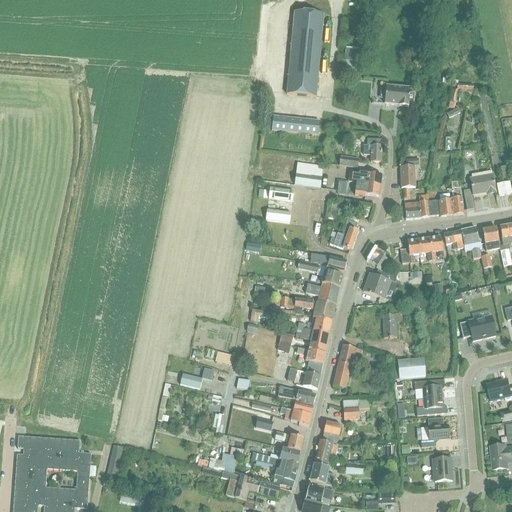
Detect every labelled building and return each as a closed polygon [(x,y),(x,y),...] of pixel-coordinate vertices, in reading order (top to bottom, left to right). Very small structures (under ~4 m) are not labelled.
[(287,96),(316,98),(323,16),(294,14),(287,96)] [(346,50),(345,61),(359,62),(360,51),(346,50)] [(381,84),(380,92),(384,92),(383,106),(409,108),(409,103),(413,103),(414,94),(410,94),(411,89),(386,87),(386,85),(381,84)] [(458,92),(452,91),(448,108),(454,109),(458,92)] [(458,111),(447,117),(449,121),(460,115),(458,111)] [(271,133),(318,137),(319,123),(273,119),(271,133)] [(364,147),(364,156),(371,156),(371,163),(381,163),(382,141),(372,140),(367,140),(367,147),(364,147)] [(359,160),(341,158),(340,167),(358,169),(359,160)] [(323,168),(298,165),(295,186),(320,190),(323,168)] [(415,189),(414,168),(400,168),(401,189),(415,189)] [(472,180),(470,180),(473,196),(487,193),(487,195),(494,193),(491,173),(471,176),(472,180)] [(350,177),(349,183),(356,184),(380,187),(382,177),(372,175),(367,175),(360,175),(357,178),(350,177)] [(504,196),(510,195),(508,182),(502,184),(504,196)] [(339,183),(337,195),(345,196),(347,184),(339,183)] [(452,202),(454,216),(464,215),(461,200),(460,190),(458,190),(457,183),(451,183),(451,191),(453,191),(453,199),(452,199),(452,202)] [(355,189),(354,196),(365,198),(365,196),(379,198),(380,187),(356,184),(355,189)] [(504,196),(502,184),(496,185),(498,197),(504,196)] [(293,198),(294,193),(285,192),(270,190),(269,200),(284,202),(292,203),(293,198)] [(473,210),(471,198),(470,191),(463,192),(467,212),(473,210)] [(429,219),(428,204),(429,197),(419,198),(419,204),(404,205),(406,221),(429,219)] [(328,201),(326,219),(335,221),(338,203),(328,201)] [(454,216),(452,202),(438,203),(428,204),(429,219),(440,218),(454,216)] [(365,208),(362,217),(367,219),(370,210),(365,208)] [(290,220),(291,215),(281,213),(267,212),(266,222),(280,223),(290,225),(290,220)] [(359,232),(356,231),(358,226),(347,222),(343,234),(347,236),(346,238),(338,235),(336,241),(332,239),(330,246),(343,250),(343,249),(352,252),(359,232)] [(511,226),(500,229),(503,246),(509,245),(511,244),(511,226)] [(481,260),(481,258),(479,250),(481,250),(480,245),(479,245),(475,229),(461,232),(464,249),(465,253),(471,252),(473,261),(481,260)] [(500,250),(499,247),(496,229),(482,232),(486,253),(500,250)] [(461,232),(444,236),(446,246),(453,245),(454,250),(458,250),(464,249),(461,232)] [(441,238),(430,239),(432,262),(436,262),(435,254),(443,253),(441,238)] [(430,239),(418,241),(420,256),(428,255),(429,263),(432,262),(430,239)] [(418,241),(407,242),(408,251),(410,264),(410,265),(414,265),(413,257),(420,256),(418,241)] [(247,244),(246,251),(252,252),(252,253),(259,254),(260,253),(261,246),(247,244)] [(378,271),(383,273),(390,262),(384,258),(385,256),(376,251),(369,263),(377,269),(377,270),(378,271)] [(408,251),(400,252),(402,265),(410,264),(408,251)] [(502,252),(500,253),(504,268),(511,266),(508,251),(502,252)] [(311,255),(309,265),(327,268),(327,267),(345,271),(347,263),(329,259),(311,255)] [(481,258),(481,260),(483,271),(492,269),(489,256),(481,258)] [(300,263),(298,271),(317,275),(316,277),(323,279),(321,285),(323,286),(340,290),(342,280),(345,271),(327,267),(327,268),(309,265),(300,263)] [(383,273),(378,271),(376,277),(370,275),(363,293),(382,301),(388,284),(393,286),(394,282),(396,283),(398,274),(383,273)] [(308,286),(305,295),(310,296),(320,298),(318,304),(336,307),(340,290),(323,286),(322,289),(312,287),(308,286)] [(442,286),(435,287),(436,296),(443,295),(442,286)] [(381,303),(360,295),(355,309),(368,308),(375,308),(379,307),(381,303)] [(336,307),(318,304),(313,303),(294,301),(284,300),(282,299),(281,309),(285,309),(285,315),(303,316),(304,314),(302,313),(302,309),(312,310),(312,311),(315,312),(314,317),(333,321),(336,307)] [(420,312),(418,303),(408,305),(410,314),(420,312)] [(275,313),(252,310),(251,323),(256,323),(257,317),(274,319),(275,313)] [(395,316),(382,317),(383,340),(397,339),(396,322),(402,321),(402,315),(395,315),(395,316)] [(333,321),(314,317),(312,325),(315,325),(313,332),(329,335),(333,321)] [(468,323),(460,325),(463,340),(472,338),(473,343),(482,341),(482,340),(487,339),(487,340),(496,338),(491,317),(474,321),(468,323)] [(305,326),(299,324),(298,330),(297,332),(304,333),(305,331),(305,326)] [(258,327),(249,325),(247,333),(256,335),(258,327)] [(329,335),(313,332),(305,331),(304,333),(297,332),(296,341),(303,342),(303,340),(311,341),(309,352),(325,355),(329,335)] [(294,337),(282,334),(278,351),(289,354),(294,337)] [(363,352),(343,346),(333,388),(345,391),(353,361),(360,363),(363,352)] [(189,354),(199,357),(200,352),(191,349),(189,354)] [(325,355),(309,352),(298,349),(297,355),(306,357),(305,362),(311,363),(309,374),(321,377),(325,355)] [(216,353),(214,363),(230,368),(232,357),(216,353)] [(399,371),(400,381),(425,379),(423,361),(399,363),(399,371)] [(290,370),(287,382),(295,383),(297,371),(290,370)] [(321,377),(309,374),(306,373),(303,387),(318,391),(321,377)] [(183,376),(180,386),(199,391),(202,380),(183,376)] [(239,380),(237,390),(240,390),(249,392),(250,387),(251,382),(240,380),(239,380)] [(444,381),(414,384),(415,392),(416,401),(423,400),(443,399),(442,389),(445,388),(444,381)] [(496,385),(487,387),(491,404),(506,400),(506,403),(511,401),(511,396),(508,381),(500,383),(501,384),(496,385)] [(300,405),(313,408),(316,397),(280,388),(278,398),(296,402),(300,403),(300,405)] [(443,399),(423,400),(424,409),(416,410),(417,418),(447,415),(446,408),(444,408),(443,399)] [(358,410),(343,411),(344,422),(359,421),(359,413),(370,412),(369,401),(358,402),(358,410)] [(313,408),(300,405),(300,403),(296,402),(293,412),(311,417),(313,408)] [(358,410),(358,402),(343,402),(343,411),(358,410)] [(271,408),(253,404),(252,409),(270,413),(271,408)] [(311,417),(282,409),(280,414),(286,416),(285,420),(291,421),(291,423),(299,425),(299,427),(308,429),(311,417)] [(215,416),(213,428),(217,429),(216,435),(221,436),(225,418),(215,416)] [(421,429),(422,442),(421,442),(421,449),(436,448),(435,442),(449,441),(448,427),(444,427),(444,419),(429,421),(430,428),(421,429)] [(273,424),(257,420),(255,429),(271,433),(273,424)] [(324,434),(322,442),(333,444),(337,445),(341,427),(326,424),(324,434)] [(287,451),(300,454),(304,440),(286,436),(276,434),(274,441),(289,444),(287,451)] [(44,507),(44,511),(74,511),(75,509),(87,510),(91,455),(79,454),(80,442),(18,437),(17,450),(23,450),(23,456),(17,456),(12,511),(37,511),(38,507),(44,507)] [(333,444),(322,442),(320,441),(314,463),(328,467),(330,457),(335,458),(338,447),(333,446),(333,444)] [(126,450),(114,447),(105,482),(118,485),(126,450)] [(506,447),(490,448),(493,472),(509,471),(508,465),(511,464),(511,449),(507,450),(506,447)] [(243,451),(240,451),(231,449),(230,456),(240,458),(242,458),(243,451)] [(258,463),(275,467),(276,461),(279,462),(282,462),(297,466),(300,454),(287,451),(282,450),(280,458),(271,456),(271,458),(268,458),(254,454),(252,462),(258,463)] [(215,461),(213,471),(223,474),(232,476),(236,458),(223,455),(221,463),(215,461)] [(198,459),(197,467),(205,468),(205,459),(198,459)] [(435,483),(452,482),(451,460),(433,461),(435,483)] [(274,483),(272,487),(280,489),(280,486),(283,486),(291,488),(293,489),(294,486),(294,483),(299,466),(297,466),(282,462),(279,472),(277,471),(275,479),(274,483)] [(258,463),(257,468),(274,472),(275,467),(258,463)] [(346,465),(345,475),(362,477),(363,467),(346,465)] [(314,466),(310,482),(327,486),(332,487),(335,477),(328,475),(329,470),(314,466)] [(223,474),(221,479),(229,481),(230,482),(226,497),(236,499),(235,500),(240,501),(246,503),(249,492),(258,495),(258,496),(276,500),(280,489),(272,487),(261,484),(260,485),(251,482),(251,481),(240,478),(232,476),(223,474)] [(327,486),(310,482),(305,502),(320,506),(329,508),(330,502),(332,503),(335,493),(324,490),(325,486),(327,486)] [(394,495),(379,496),(379,505),(394,505),(394,495)] [(320,506),(305,502),(302,511),(329,511),(330,508),(329,508),(320,506)]
